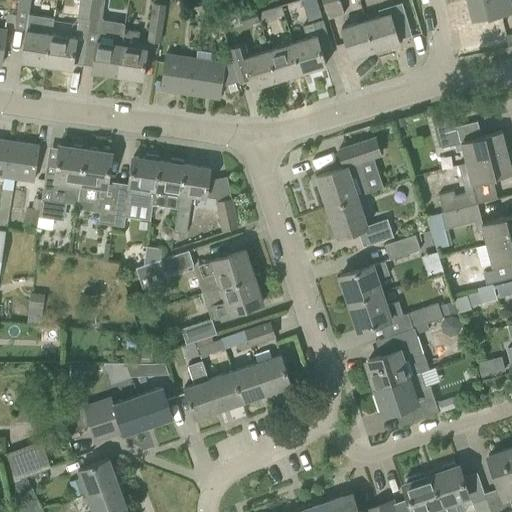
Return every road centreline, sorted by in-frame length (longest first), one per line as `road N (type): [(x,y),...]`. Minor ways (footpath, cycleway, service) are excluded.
road 1 (residential): [(337,418),(252,140)]
road 2 (residential): [(0,101),(252,140)]
road 3 (residential): [(252,140),(455,82)]
road 4 (residential): [(337,418),(355,454),(375,455),(511,407)]
road 5 (residential): [(207,511),(225,475),(337,418)]
